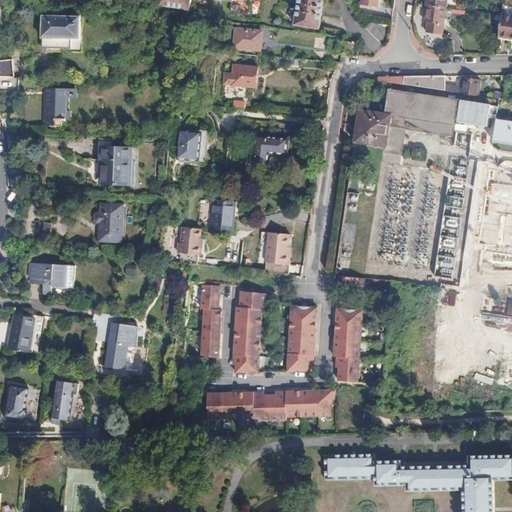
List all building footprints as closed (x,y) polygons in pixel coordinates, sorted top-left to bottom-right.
[(249,14),(250,0),(169,0),(168,6),(198,10),(198,0),(230,0),(229,12),(249,14)] [(296,0),(292,24),(318,28),(322,0),(296,0)] [(445,8),(426,5),(424,21),(427,22),(425,32),(441,34),(445,8)] [(45,14),(43,46),(72,47),(73,36),(82,37),(82,15),(45,14)] [(511,18),(502,17),(498,37),(511,39),(511,18)] [(237,29),(236,47),(263,50),(265,32),(237,29)] [(327,47),(341,49),(342,41),(329,39),(327,47)] [(344,54),(351,55),(355,56),(356,43),(352,43),(352,44),(345,43),(344,54)] [(0,58),(0,76),(14,76),(14,59),(0,58)] [(237,65),(235,84),(255,86),(256,74),(260,74),(260,67),(237,65)] [(14,76),(0,76),(0,89),(18,90),(18,77),(14,76)] [(386,77),(387,83),(475,96),(478,79),(463,77),(463,80),(460,80),(459,88),(445,86),(446,76),(420,77),(386,77)] [(49,110),(49,120),(66,120),(67,88),(47,87),(46,110),(49,110)] [(401,157),(405,130),(453,138),(459,100),(388,89),(384,117),(390,118),(388,128),(385,148),(384,155),(401,157)] [(384,117),(359,113),(354,143),(356,143),(383,148),(385,148),(388,128),(390,118),(384,117)] [(511,121),(497,119),(494,143),(496,143),(497,141),(511,143),(511,121)] [(182,132),(179,159),(200,161),(203,134),(182,132)] [(471,145),(471,133),(456,132),(456,145),(471,145)] [(258,135),(255,167),(269,168),(271,152),(289,153),(290,137),(258,135)] [(222,136),(219,163),(229,163),(231,136),(222,136)] [(104,160),(103,183),(129,185),(131,161),(134,161),(135,148),(102,146),(102,160),(104,160)] [(450,165),(437,276),(454,278),(467,167),(450,165)] [(219,201),(218,229),(235,230),(237,215),(239,215),(239,202),(219,201)] [(124,205),(102,202),(101,212),(97,212),(96,213),(95,217),(97,219),(100,220),(98,229),(121,230),(124,205)] [(48,226),(32,225),(31,234),(47,236),(48,226)] [(178,261),(191,263),(196,263),(198,254),(200,254),(201,244),(199,243),(201,227),(182,225),(181,240),(178,240),(177,250),(180,251),(178,261)] [(121,230),(98,229),(97,239),(119,242),(121,230)] [(265,271),(289,274),(291,253),(288,252),(291,233),(270,230),(265,271)] [(28,261),(27,275),(72,280),(73,265),(28,261)] [(293,263),(290,272),(301,275),(304,267),(293,263)] [(72,280),(27,275),(27,276),(41,278),(40,291),(71,294),(72,280)] [(366,286),(366,280),(364,280),(360,279),(349,278),(342,277),(342,284),(366,286)] [(199,305),(197,351),(223,354),(224,305),(221,305),(222,281),(196,280),(196,305),(199,305)] [(255,289),(250,288),(242,288),(242,305),(239,304),(238,352),(241,352),(240,362),(241,370),(263,370),(265,304),(268,304),(268,289),(255,289)] [(315,357),(318,356),(319,308),(293,308),(292,371),(315,372),(314,366),(315,357)] [(338,357),(340,357),(344,357),(343,368),(343,381),(363,382),(365,310),(339,309),(338,357)] [(18,313),(12,346),(32,350),(36,328),(43,329),(46,315),(39,313),(38,315),(18,313)] [(111,340),(108,363),(115,365),(116,361),(125,363),(129,343),(134,343),(136,331),(133,330),(134,323),(117,320),(113,340),(111,340)] [(11,383),(5,415),(27,417),(29,407),(27,407),(30,386),(11,383)] [(333,392),(286,391),(286,394),(275,394),(275,391),(264,390),(264,394),(254,393),(254,390),(207,389),(206,415),(253,416),(253,419),(289,420),(289,417),(333,418),(333,392)] [(57,390),(53,415),(71,418),(75,393),(57,390)] [(345,396),(344,406),(351,407),(353,397),(345,396)] [(326,454),(326,478),(376,477),(376,483),(407,483),(407,489),(465,488),(464,511),(495,511),(495,477),(511,477),(511,452),(470,454),(469,463),(401,464),(401,459),(376,459),(375,453),(326,454)]
